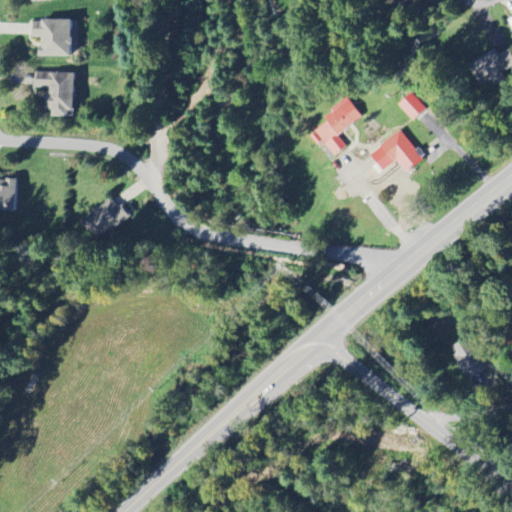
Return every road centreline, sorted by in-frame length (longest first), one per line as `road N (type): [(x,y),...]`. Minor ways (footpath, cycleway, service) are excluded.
road 1 (primary): [(132,511),(320,338),(511,178)]
road 2 (residential): [(410,263),(250,248),(209,237),(174,209),(159,184),(151,137),(166,0)]
road 3 (tertiary): [(511,488),(320,338)]
road 4 (residential): [(159,184),(120,154),(0,147)]
road 5 (residential): [(10,148),(11,0)]
